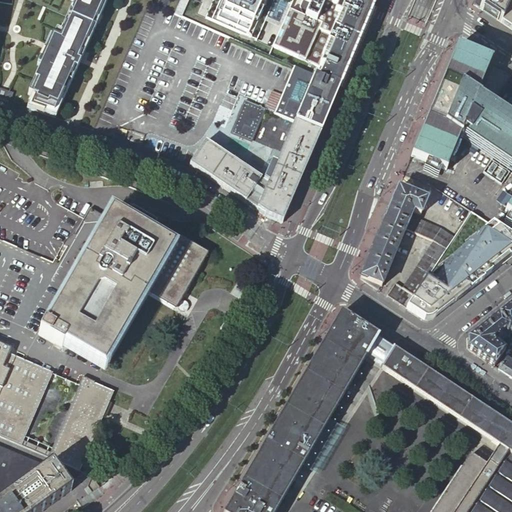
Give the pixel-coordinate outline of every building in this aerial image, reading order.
[(67,0),(73,3),(66,19),(69,20),(91,29),(100,7),(104,8),(107,1),(105,0),(67,0)] [(212,0),(208,16),(240,29),(250,0),(212,0)] [(293,0),(288,12),(357,43),(371,10),(374,0),(293,0)] [(475,0),(473,5),(500,23),(511,0),(510,0),(475,0)] [(511,1),(511,0),(500,23),(511,30),(511,1)] [(288,12),(272,45),(302,58),(293,69),(338,89),(347,66),(357,43),(288,12)] [(36,77),(27,96),(36,100),(32,108),(31,111),(44,116),(46,113),(56,116),(59,109),(56,108),(67,84),(70,85),(80,62),(82,59),(84,52),(81,50),(83,47),(91,29),(69,20),(63,34),(62,36),(55,32),(50,45),(47,50),(36,77)] [(511,122),(493,110),(474,98),(489,63),(456,50),(412,158),(413,159),(416,160),(444,171),(458,137),(462,139),(478,150),(511,173),(511,204),(508,211),(506,214),(511,217),(511,122)] [(292,124),(318,135),(329,110),(338,89),(293,69),(282,95),(281,97),(274,115),(273,116),(292,124)] [(511,81),(493,110),(511,122),(511,81)] [(251,143),(264,111),(260,109),(244,103),(231,135),(251,143)] [(189,167),(198,173),(265,218),(281,224),(303,172),(318,135),(292,124),(272,173),(268,185),(261,180),(204,144),(189,167)] [(478,150),(462,139),(459,147),(473,157),(478,150)] [(268,185),(272,173),(266,171),(261,180),(268,185)] [(427,200),(396,187),(383,221),(405,230),(411,215),(413,212),(421,215),(427,200)] [(495,203),(508,211),(511,204),(511,199),(502,192),(495,203)] [(152,229),(154,227),(157,221),(132,207),(122,223),(111,217),(109,221),(89,209),(59,261),(79,273),(47,328),(43,326),(39,333),(38,335),(59,347),(61,348),(62,348),(62,347),(64,344),(101,366),(145,291),(146,289),(173,304),(183,287),(186,288),(188,289),(195,276),(193,275),(191,274),(200,257),(152,229)] [(511,255),(511,240),(471,213),(453,238),(445,250),(441,256),(437,262),(433,269),(429,275),(424,281),(420,287),(414,297),(405,310),(421,320),(422,321),(424,321),(425,322),(426,322),(428,322),(429,321),(430,321),(431,321),(511,255)] [(418,218),(411,215),(405,230),(412,233),(418,218)] [(425,221),(418,218),(412,233),(419,237),(425,221)] [(405,230),(383,221),(367,259),(358,280),(377,291),(379,288),(381,289),(405,230)] [(433,224),(425,221),(419,237),(426,240),(433,224)] [(432,243),(442,228),(433,224),(426,240),(432,243)] [(204,256),(154,227),(152,229),(200,257),(191,274),(193,275),(204,256)] [(439,247),(447,233),(442,228),(432,243),(439,247)] [(445,250),(453,238),(447,233),(439,247),(445,250)] [(79,273),(59,261),(54,262),(0,239),(0,345),(10,349),(12,350),(14,344),(30,351),(31,348),(38,335),(39,333),(43,326),(47,328),(79,273)] [(441,256),(445,250),(439,247),(432,243),(429,248),(441,256)] [(437,262),(441,256),(429,248),(425,255),(437,262)] [(437,262),(425,255),(420,261),(433,269),(437,262)] [(420,261),(416,267),(429,275),(433,269),(420,261)] [(412,273),(424,281),(429,275),(416,267),(412,273)] [(408,279),(420,287),(424,281),(412,273),(408,279)] [(408,293),(414,297),(420,287),(408,279),(402,289),(408,293)] [(386,297),(393,301),(401,289),(394,284),(386,297)] [(146,289),(145,291),(174,308),(186,288),(183,287),(173,304),(146,289)] [(393,301),(399,306),(408,293),(402,289),(401,289),(393,301)] [(399,306),(405,310),(414,297),(408,293),(399,306)] [(511,306),(511,305),(497,316),(507,329),(505,331),(507,333),(509,332),(510,334),(511,332),(511,306)] [(377,339),(340,314),(250,468),(224,511),(275,511),(326,425),(367,355),(375,342),(377,339)] [(507,329),(497,316),(466,340),(467,351),(493,368),(505,351),(496,344),(495,343),(493,341),(505,331),(507,329)] [(225,320),(220,329),(227,333),(232,324),(225,320)] [(383,366),(391,353),(375,342),(367,355),(383,366)] [(0,438),(21,447),(52,374),(8,355),(10,351),(10,350),(10,349),(0,345),(0,438)] [(511,511),(511,428),(424,370),(393,350),(391,353),(383,366),(381,369),(401,383),(491,442),(445,511),(511,511)] [(511,361),(506,357),(497,370),(511,380),(511,361)] [(48,459),(79,472),(113,393),(94,384),(93,383),(82,378),(81,378),(81,379),(78,386),(79,387),(48,459)] [(65,511),(66,511),(98,488),(95,485),(97,480),(79,472),(48,459),(21,447),(0,438),(0,511),(65,511)]
